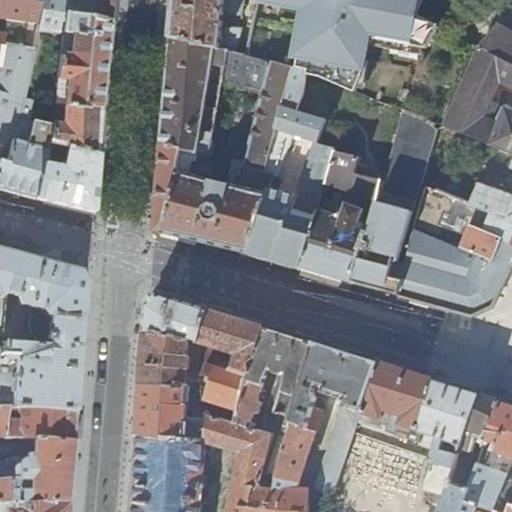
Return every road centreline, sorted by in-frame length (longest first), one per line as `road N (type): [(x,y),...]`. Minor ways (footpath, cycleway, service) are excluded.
road 1 (residential): [(492,365),(124,253)]
road 2 (residential): [(124,253),(103,511)]
road 3 (residential): [(124,253),(140,0)]
